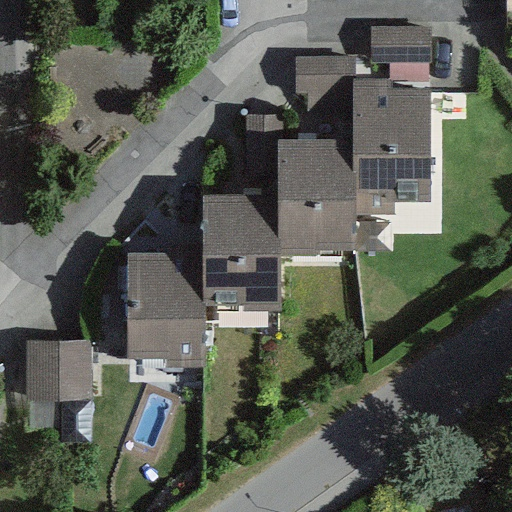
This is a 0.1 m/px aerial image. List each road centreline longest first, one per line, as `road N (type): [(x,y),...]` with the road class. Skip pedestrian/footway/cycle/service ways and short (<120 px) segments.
road 1 (residential): [(15,283),(252,47),(261,0)]
road 2 (residential): [(257,511),(511,332)]
road 3 (residential): [(15,283),(14,0)]
